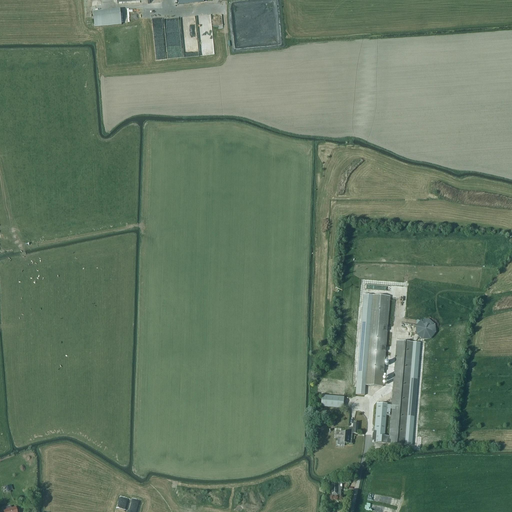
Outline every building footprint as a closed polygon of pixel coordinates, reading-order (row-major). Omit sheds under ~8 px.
[(93,12),(94,28),(121,25),(120,10),(93,12)] [(382,387),(390,297),(364,295),(356,395),(364,396),(365,386),(382,387)] [(434,335),(435,332),(435,330),(435,327),(434,325),(432,323),(430,321),(427,320),(424,320),(422,321),(419,323),(418,325),(417,327),(416,330),(417,332),(418,335),(419,337),(422,338),(424,339),(427,339),(430,338),(432,337),(434,335)] [(374,443),(381,443),(412,446),(420,343),(397,341),(391,405),(387,405),(387,404),(377,403),(374,431),(373,431),(373,433),(372,433),(372,441),(372,440),(374,440),(374,443)] [(344,408),(345,398),(322,396),(321,407),(344,408)] [(338,435),(337,445),(344,446),(344,444),(345,443),(348,443),(349,443),(349,436),(352,437),(352,434),(357,434),(358,423),(353,422),(353,428),(348,428),(348,433),(341,432),(341,435),(338,435)] [(341,490),(342,490),(342,482),(335,482),(335,483),(332,483),(332,496),(341,496),(341,490)]
